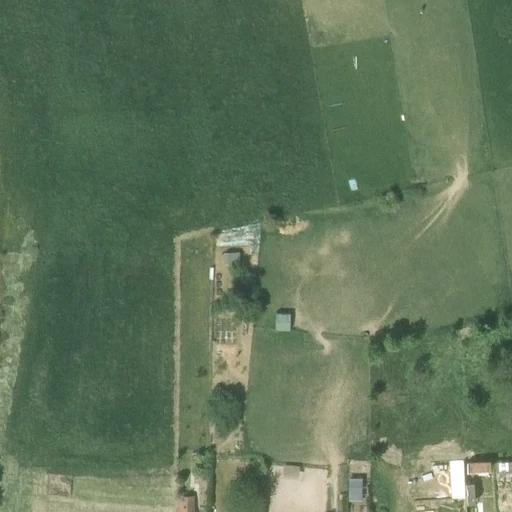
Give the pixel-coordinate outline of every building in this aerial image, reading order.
[(224,253),(225,264),(240,263),(240,252),(224,253)] [(489,460),(466,461),(467,472),(490,470),(489,460)] [(464,461),(450,461),(451,496),(465,496),(464,461)] [(511,475),(511,461),(494,462),(495,477),(511,475)] [(349,479),(349,500),(362,500),(362,479),(349,479)] [(465,482),(466,504),(475,503),(474,482),(465,482)] [(178,501),(178,511),(195,511),(195,501),(178,501)]
